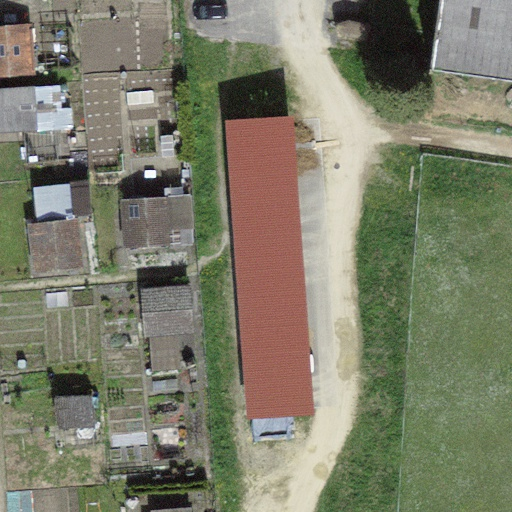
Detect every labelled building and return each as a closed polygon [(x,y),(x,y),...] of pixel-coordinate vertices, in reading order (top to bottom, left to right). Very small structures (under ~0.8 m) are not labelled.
[(511,85),(511,0),(433,0),(424,73),(511,85)] [(0,73),(35,71),(32,20),(0,22),(0,73)] [(0,130),(37,129),(35,82),(0,83),(0,130)] [(294,111),(226,116),(246,415),(315,409),(294,111)] [(32,270),(84,264),(79,217),(92,216),(88,176),(68,178),(69,181),(31,185),(35,219),(27,220),(32,270)] [(120,196),(123,244),(194,240),(191,191),(120,196)] [(194,330),(190,281),(139,285),(143,334),(194,330)]
